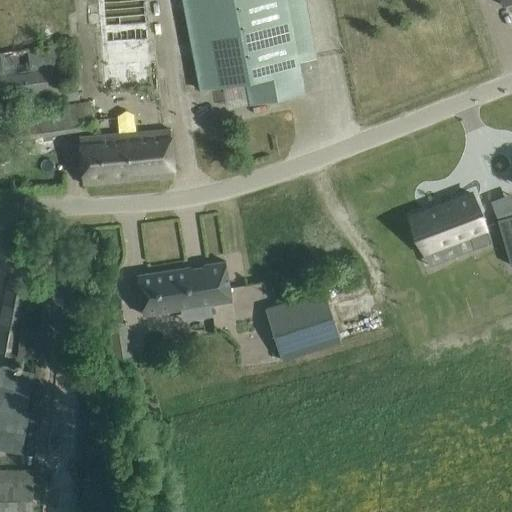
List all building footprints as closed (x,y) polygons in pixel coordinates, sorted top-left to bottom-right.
[(153,85),(148,0),(99,0),(104,87),(153,85)] [(182,0),(196,70),(200,90),(245,81),(250,104),(305,94),(301,74),(298,61),(317,57),(305,0),(182,0)] [(70,43),(0,52),(0,109),(78,99),(70,43)] [(49,108),(11,113),(12,119),(15,139),(53,134),(49,108)] [(174,177),(170,129),(79,136),(82,184),(174,177)] [(422,213),(410,217),(411,219),(422,214),(427,227),(429,233),(429,232),(434,246),(423,250),(429,266),(474,248),(491,242),(472,194),(422,213)] [(511,214),(497,219),(510,265),(511,264),(511,214)] [(190,267),(136,275),(140,295),(143,314),(180,309),(210,304),(231,300),(228,281),(225,261),(203,265),(203,267),(191,269),(190,267)] [(19,325),(21,309),(24,310),(24,305),(27,285),(6,282),(3,301),(0,315),(0,364),(13,367),(15,355),(19,325)] [(268,321),(282,360),(341,341),(324,289),(264,308),(268,321)] [(39,328),(19,325),(15,355),(36,359),(27,452),(36,453),(52,300),(43,299),(39,328)] [(0,469),(0,511),(33,511),(34,469),(0,469)]
